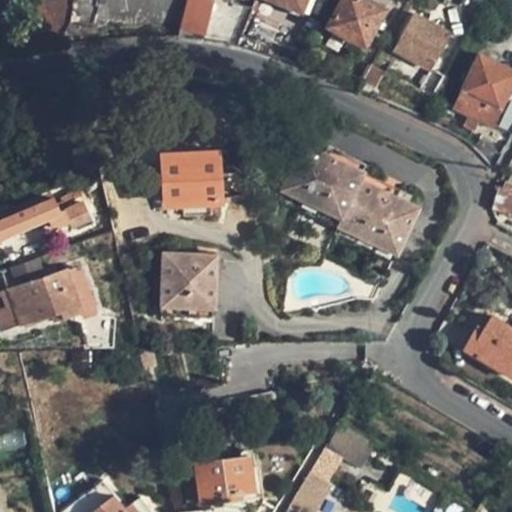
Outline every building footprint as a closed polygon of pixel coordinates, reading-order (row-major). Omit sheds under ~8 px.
[(98,0),(94,22),(148,18),(182,20),(186,0),(98,0)] [(186,0),(182,20),(180,27),(240,38),(246,21),(252,8),(253,5),(243,4),(227,0),(186,0)] [(313,0),(278,0),(308,12),(313,0)] [(340,0),(328,23),(364,43),(384,7),(371,0),(340,0)] [(279,15),(252,8),(246,21),(275,29),(279,15)] [(430,68),(451,31),(414,12),(394,48),(430,68)] [(340,71),(346,61),(319,48),(314,58),(340,71)] [(511,84),(511,67),(504,63),(482,53),(455,106),(469,114),(466,121),(476,126),(480,119),(493,125),(511,84)] [(384,72),(370,64),(356,87),(371,94),(384,72)] [(416,84),(434,93),(444,76),(430,68),(423,80),(419,79),(416,84)] [(495,166),(503,150),(484,136),(477,144),(488,155),(495,166)] [(350,184),(358,167),(306,141),(283,189),(304,199),(323,208),(341,217),(356,187),(350,184)] [(165,204),(183,203),(210,202),(221,201),(217,144),(161,148),(163,162),(149,163),(150,186),(163,185),(165,204)] [(364,171),(358,167),(350,184),(356,187),(360,180),(364,171)] [(376,187),(360,180),(356,187),(373,195),(376,187)] [(498,185),(493,205),(511,213),(511,183),(505,180),(503,187),(498,185)] [(341,217),(337,227),(357,237),(376,246),(395,256),(418,207),(381,190),(377,197),(373,195),(356,187),(341,217)] [(279,198),(299,208),(304,199),(283,189),(279,198)] [(0,238),(0,235),(48,215),(61,209),(65,221),(68,227),(84,220),(77,202),(66,206),(60,209),(57,201),(54,195),(0,218),(0,238),(0,239),(0,238)] [(63,199),(57,201),(60,209),(66,206),(63,199)] [(304,199),(299,208),(318,218),(323,208),(304,199)] [(211,213),(210,202),(183,203),(184,215),(211,213)] [(323,208),(318,218),(337,227),(341,217),(323,208)] [(53,227),(65,221),(61,209),(48,215),(53,227)] [(332,237),(352,247),(357,237),(337,227),(332,237)] [(352,247),(372,256),(376,246),(357,237),(352,247)] [(391,265),(395,256),(376,246),(372,256),(391,265)] [(162,254),(161,304),(187,305),(214,305),(215,255),(162,254)] [(6,286),(7,290),(19,322),(19,324),(54,314),(62,311),(64,319),(85,312),(71,272),(68,265),(6,286)] [(82,268),(76,270),(71,272),(85,312),(86,316),(97,311),(82,268)] [(14,323),(19,322),(7,290),(2,291),(14,323)] [(160,316),(187,317),(187,305),(161,304),(160,316)] [(214,318),(214,305),(187,305),(187,317),(214,318)] [(57,321),(64,319),(62,311),(54,314),(57,321)] [(511,326),(494,316),(486,329),(479,326),(465,348),(511,374),(511,326)] [(368,361),(372,341),(327,342),(324,342),(325,362),(368,361)] [(343,423),(328,447),(343,458),(361,467),(375,442),(343,423)] [(328,447),(324,446),(309,470),(329,482),(343,458),(328,447)] [(255,454),(245,455),(248,473),(257,472),(255,454)] [(248,473),(245,455),(198,459),(202,503),(231,500),(230,493),(245,492),(259,490),(257,472),(248,473)] [(337,511),(349,493),(329,482),(309,470),(287,507),(295,511),(337,511)] [(105,481),(66,507),(69,511),(86,511),(114,494),(105,481)] [(245,499),(245,492),(230,493),(231,500),(245,499)] [(144,511),(136,499),(128,505),(118,493),(92,511),(144,511)] [(433,510),(436,511),(466,511),(469,507),(444,493),(433,510)] [(155,511),(142,494),(136,499),(144,511),(155,511)]
